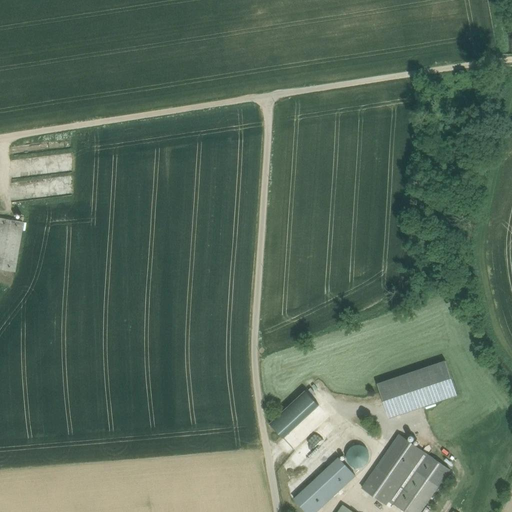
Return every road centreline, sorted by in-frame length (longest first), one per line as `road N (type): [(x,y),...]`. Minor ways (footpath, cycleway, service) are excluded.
road 1 (unclassified): [(511,57),(0,139)]
road 2 (track): [(271,95),(260,355),(280,511)]
